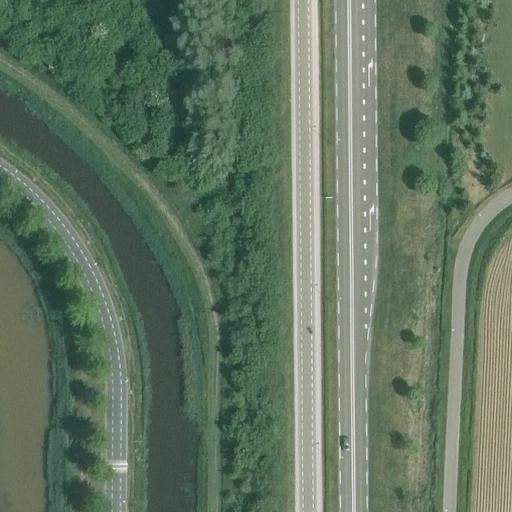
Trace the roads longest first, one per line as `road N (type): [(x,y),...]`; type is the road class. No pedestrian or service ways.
road 1 (secondary): [(354,511),(348,0)]
road 2 (unclassified): [(307,511),(302,0)]
road 3 (tertiary): [(117,511),(115,346),(92,272),(53,216),(0,169)]
